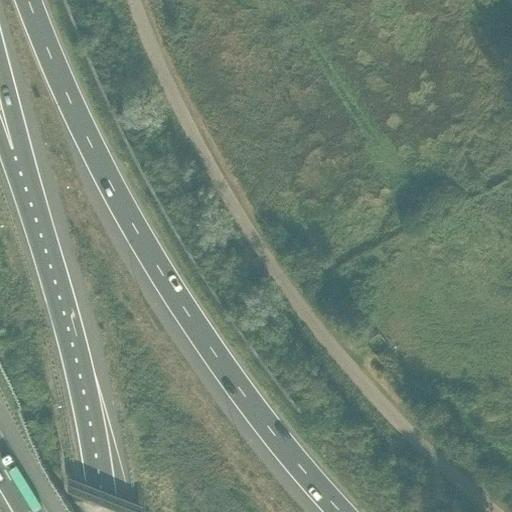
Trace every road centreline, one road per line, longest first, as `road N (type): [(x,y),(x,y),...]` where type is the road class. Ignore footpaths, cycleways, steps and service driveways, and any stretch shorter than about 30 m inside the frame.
road 1 (unclassified): [(490,511),(308,322),(211,178),(130,0)]
road 2 (trunk): [(335,511),(241,400),(163,281),(58,86),(24,0)]
road 3 (motorway): [(105,511),(72,340),(12,149)]
